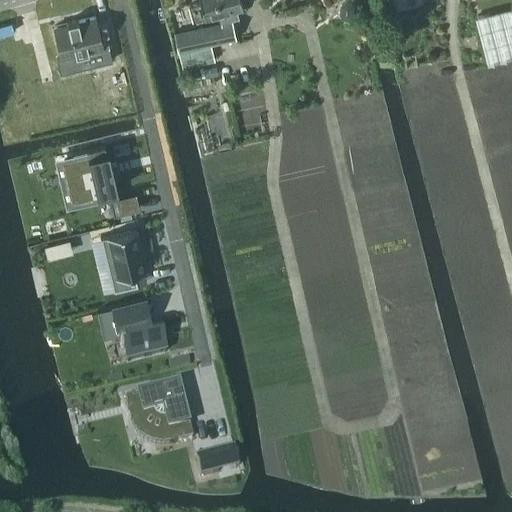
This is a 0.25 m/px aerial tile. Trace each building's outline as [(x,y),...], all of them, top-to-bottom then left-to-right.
[(201,0),(201,1),(190,4),(194,18),(205,15),(206,17),(218,13),(220,20),(173,33),(182,67),(215,58),(210,42),(235,35),(231,18),(239,16),(237,8),(242,7),(240,0),(201,0)] [(340,5),(339,13),(342,18),(346,19),(351,15),(352,7),(350,2),(345,1),(340,5)] [(486,64),(511,57),(511,7),(474,17),(486,64)] [(67,23),(53,26),(61,57),(56,58),(59,73),(85,67),(81,53),(102,48),(101,43),(95,16),(78,21),(77,19),(66,21),(67,23)] [(73,158),(63,161),(72,200),(96,194),(97,200),(115,196),(104,145),(72,152),(73,158)] [(135,191),(115,196),(119,213),(139,208),(135,191)] [(101,237),(114,290),(137,285),(134,273),(146,270),(136,229),(101,237)] [(68,240),(56,243),(58,253),(70,250),(68,240)] [(157,322),(151,323),(145,298),(96,310),(103,337),(119,333),(122,345),(119,346),(120,350),(123,349),(126,363),(165,354),(157,322)] [(178,387),(125,400),(131,423),(133,428),(135,433),(139,437),(142,440),(147,443),(152,445),(157,446),(163,446),(168,445),(191,440),(178,387)] [(235,448),(196,457),(200,477),(239,467),(235,448)]
